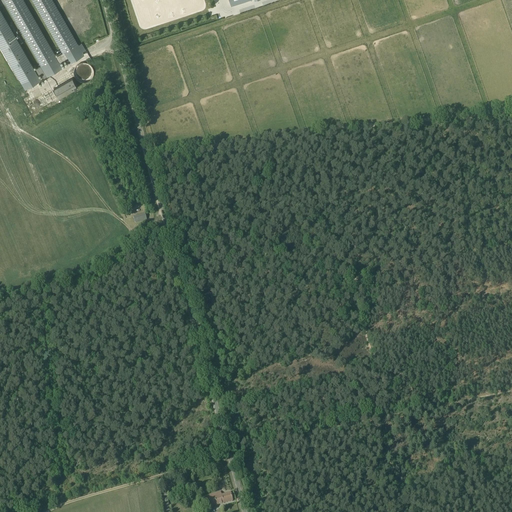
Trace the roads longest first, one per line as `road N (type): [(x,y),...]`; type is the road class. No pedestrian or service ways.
road 1 (tertiary): [(228,457),(104,0)]
road 2 (track): [(511,102),(146,150)]
road 3 (unclassified): [(41,511),(228,457)]
road 4 (track): [(0,298),(69,282),(124,253),(163,213)]
road 5 (track): [(283,0),(119,55)]
